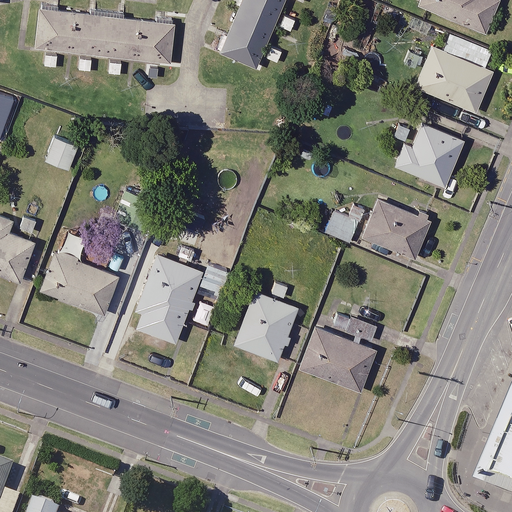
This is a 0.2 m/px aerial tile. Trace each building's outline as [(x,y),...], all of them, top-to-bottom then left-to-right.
[(236,0),(224,28),(228,30),(220,49),(253,63),(280,0),(236,0)] [(414,0),(482,28),(493,0),(414,0)] [(172,17),(35,3),(31,42),(167,57),(172,17)] [(489,66),(429,41),(412,82),(472,106),(489,66)] [(0,128),(12,93),(0,89),(0,128)] [(461,135),(417,117),(407,140),(400,137),(390,161),(442,182),(461,135)] [(77,139),(53,129),(43,156),(67,165),(77,139)] [(155,202),(119,191),(112,216),(148,227),(155,202)] [(428,216),(376,194),(360,232),(412,254),(428,216)] [(357,213),(333,203),(322,228),(347,238),(357,213)] [(8,214),(0,211),(0,270),(18,277),(33,236),(4,225),(8,214)] [(115,271),(50,248),(37,286),(102,309),(115,271)] [(198,265),(155,250),(130,321),(174,336),(198,265)] [(295,302),(251,285),(230,337),(274,355),(295,302)] [(374,321),(335,307),(330,320),(370,334),(374,321)] [(373,343),(314,320),(297,363),(357,386),(373,343)] [(511,406),(498,439),(511,444),(511,406)] [(511,505),(511,444),(498,439),(473,496),(509,511),(511,505)] [(10,463),(0,459),(0,511),(10,511),(17,494),(1,488),(10,463)] [(69,511),(54,505),(30,494),(22,511),(69,511)]
